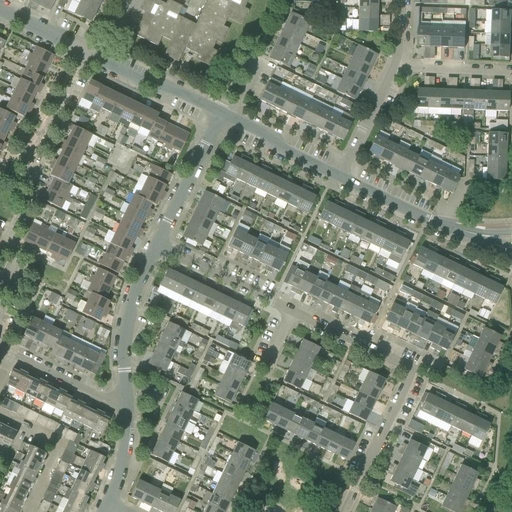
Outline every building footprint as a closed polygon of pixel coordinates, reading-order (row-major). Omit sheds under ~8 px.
[(41,0),(39,6),(50,11),(55,0),(41,0)] [(60,0),(57,6),(63,9),(67,0),(60,0)] [(96,12),(101,2),(97,0),(80,0),(79,3),(96,12)] [(228,18),(234,21),(241,25),(249,10),(244,8),(248,0),(202,0),(206,2),(196,24),(178,16),(183,7),(168,0),(167,0),(166,4),(157,0),(145,0),(140,10),(150,14),(146,23),(141,20),(134,35),(158,46),(162,37),(171,41),(164,55),(178,62),(185,49),(198,55),(195,60),(210,67),(217,52),(213,49),(217,41),(221,43),(228,29),(224,26),(228,18)] [(378,9),(378,0),(359,0),(359,8),(378,9)] [(79,3),(74,14),(91,22),(96,12),(79,3)] [(418,46),(430,47),(431,23),(422,22),(422,13),(431,13),(432,8),(415,7),(414,38),(419,38),(418,46)] [(377,21),(378,9),(359,8),(358,20),(377,21)] [(511,11),(493,10),(492,22),(511,23),(511,11)] [(311,22),(291,12),(286,24),(305,33),(311,22)] [(358,20),(358,32),(377,32),(377,21),(358,20)] [(492,34),(511,34),(511,23),(492,22),(492,34)] [(431,23),(430,47),(441,47),(442,23),(431,23)] [(441,47),(453,48),(454,24),(442,23),(441,47)] [(300,45),(305,33),(286,24),(280,35),(300,45)] [(453,48),(464,48),(465,48),(465,30),(465,24),(454,24),(453,48)] [(492,34),(484,34),(484,45),(491,45),(510,45),(511,34),(492,34)] [(275,47),(294,56),(296,53),(296,52),(300,45),(280,35),(275,47)] [(338,37),(336,42),(342,45),(345,40),(338,37)] [(315,51),(321,54),(325,47),(318,44),(315,51)] [(359,45),(355,52),(353,57),(372,66),(378,55),(359,45)] [(491,45),(491,47),(491,57),(492,57),(510,57),(510,58),(510,45),(491,45)] [(36,47),(33,52),(32,55),(30,54),(29,56),(49,66),(54,55),(36,47)] [(269,58),(288,68),(294,56),(275,47),(269,58)] [(301,58),(307,60),(310,55),(309,51),(304,49),(301,55),(301,58)] [(49,66),(29,56),(26,61),(28,63),(26,67),(44,76),(49,66)] [(372,66),(353,57),(347,68),(367,78),(372,66)] [(44,76),(26,67),(21,78),(42,88),(44,85),(40,83),(44,76)] [(278,73),(285,77),(288,72),(281,68),(278,73)] [(367,78),(347,68),(342,80),(361,89),(367,78)] [(324,85),(327,79),(318,75),(315,81),(324,85)] [(42,88),(21,78),(16,88),(34,97),(36,93),(39,94),(42,88)] [(268,83),(260,101),(271,106),(279,89),(279,88),(281,83),(271,78),(268,83)] [(306,87),(308,82),(301,78),(299,83),(306,87)] [(96,83),(90,81),(79,103),(89,108),(92,104),(91,103),(102,82),(97,80),(96,83)] [(342,80),(336,91),(355,100),(361,89),(342,80)] [(101,108),(110,90),(105,88),(106,85),(102,82),(91,103),(92,104),(101,108)] [(34,97),(16,88),(11,98),(32,109),(34,104),(31,103),(34,97)] [(329,92),(322,88),(319,93),(326,97),(329,92)] [(281,111),(290,94),(279,89),(271,106),(281,111)] [(281,111),(292,116),(300,99),(302,94),(292,89),(290,94),(281,111)] [(417,89),(416,114),(428,114),(429,89),(417,89)] [(440,90),(429,89),(428,114),(428,115),(439,115),(439,109),(440,90)] [(110,90),(101,108),(111,113),(121,92),(117,90),(115,93),(110,90)] [(440,90),(439,109),(451,109),(451,90),(440,90)] [(463,91),(451,90),(451,109),(462,110),(463,91)] [(473,110),(474,91),(463,91),(462,110),(473,110)] [(484,111),(485,92),(474,91),(473,110),(484,111)] [(121,92),(111,113),(108,120),(118,124),(119,122),(129,100),(124,97),(126,94),(121,92)] [(497,92),(485,92),(484,111),(496,111),(497,92)] [(496,111),(508,112),(509,93),(497,92),(496,111)] [(302,121),(310,104),(313,98),(302,93),(302,94),(300,99),(292,116),(302,121)] [(6,109),(24,118),(26,112),(30,114),(32,109),(11,98),(6,109)] [(128,127),(130,122),(141,101),(136,99),(134,102),(129,100),(119,122),(128,127)] [(347,107),(349,102),(343,99),(340,104),(347,107)] [(141,101),(130,122),(140,127),(149,109),(144,107),(145,104),(141,101)] [(312,126),(320,109),(310,104),(302,121),(312,126)] [(322,131),(331,114),(332,110),(322,105),(320,109),(312,126),(322,131)] [(13,122),(15,117),(0,109),(0,121),(14,128),(16,124),(13,122)] [(150,132),(158,115),(160,111),(155,109),(154,112),(149,109),(140,127),(150,132)] [(332,136),(341,119),(331,114),(322,131),(332,136)] [(73,115),(70,121),(77,124),(80,118),(73,115)] [(152,138),(158,141),(166,123),(161,121),(163,117),(158,115),(150,132),(148,136),(152,138)] [(81,126),(85,117),(81,116),(80,118),(77,124),(81,126)] [(89,119),(85,117),(81,126),(85,128),(89,119)] [(343,141),(351,124),(341,119),(332,136),(343,141)] [(14,128),(0,121),(0,133),(6,137),(8,131),(11,133),(14,128)] [(507,130),(507,122),(507,121),(496,121),(496,124),(495,130),(507,130)] [(166,123),(158,141),(162,143),(165,145),(164,147),(167,149),(177,128),(171,125),(166,123)] [(92,135),(71,125),(68,130),(72,131),(69,136),(87,145),(92,135)] [(100,135),(104,127),(100,125),(96,134),(100,135)] [(108,129),(104,127),(100,135),(104,137),(108,129)] [(180,130),(177,128),(167,149),(170,150),(172,151),(170,155),(178,158),(181,152),(189,134),(180,130)] [(507,134),(488,133),(488,145),(507,146),(507,134)] [(119,145),(124,136),(120,134),(116,143),(119,145)] [(61,145),(82,155),(87,145),(69,136),(67,141),(63,140),(61,145)] [(128,138),(124,136),(119,145),(123,147),(128,138)] [(379,158),(387,141),(377,136),(368,153),(379,158)] [(107,147),(111,149),(112,150),(114,146),(106,141),(104,145),(107,147)] [(398,146),(387,141),(379,158),(389,163),(398,146)] [(428,146),(434,149),(437,144),(430,141),(428,146)] [(437,144),(434,149),(441,152),(443,147),(437,144)] [(60,156),(77,165),(82,155),(61,145),(59,149),(62,150),(60,156)] [(487,157),(506,157),(507,146),(488,145),(487,157)] [(400,168),(408,151),(398,146),(389,163),(400,168)] [(449,155),(455,158),(457,154),(451,150),(449,155)] [(418,156),(408,151),(400,168),(410,173),(418,156)] [(465,157),(457,154),(455,158),(464,163),(465,157)] [(239,159),(234,157),(233,156),(230,163),(225,174),(220,171),(216,179),(221,182),(223,178),(233,183),(236,179),(246,157),(241,155),(239,159)] [(73,174),(77,165),(60,156),(57,161),(54,159),(52,164),(73,174)] [(428,161),(418,156),(410,173),(420,178),(428,161)] [(236,179),(246,184),(254,167),(249,164),(251,160),(246,157),(236,179)] [(487,168),(506,169),(506,157),(487,157),(487,168)] [(225,174),(230,163),(225,161),(220,171),(225,174)] [(430,183),(439,166),(428,161),(420,178),(430,183)] [(52,164),(49,168),(53,170),(50,176),(54,178),(68,184),(68,183),(73,174),(52,164)] [(151,169),(147,177),(148,177),(166,186),(171,174),(151,164),(149,168),(151,169)] [(256,189),(267,167),(261,165),(259,169),(254,167),(246,184),(256,189)] [(449,171),(439,166),(430,183),(440,188),(449,171)] [(266,194),(275,177),(269,174),(272,170),(267,167),(256,189),(266,194)] [(468,179),(476,179),(476,175),(477,175),(477,168),(474,168),(468,167),(468,179)] [(487,168),(486,180),(505,180),(506,169),(487,168)] [(130,169),(126,177),(130,179),(134,171),(130,169)] [(451,193),(460,176),(449,171),(440,188),(451,193)] [(114,174),(110,182),(114,184),(118,176),(114,174)] [(280,179),(275,177),(266,194),(277,199),(287,177),(282,175),(280,179)] [(95,185),(97,181),(88,177),(86,181),(95,185)] [(163,191),(166,186),(148,177),(143,187),(164,197),(166,193),(163,191)] [(287,177),(277,199),(287,204),(295,186),(290,184),(292,180),(287,177)] [(54,178),(49,189),(69,199),(71,195),(69,193),(73,185),(68,183),(68,184),(54,178)] [(93,189),(95,185),(86,181),(84,185),(93,189)] [(216,192),(220,184),(215,181),(211,190),(216,192)] [(295,186),(287,204),(297,209),(308,187),(302,185),(300,189),(295,186)] [(164,197),(143,187),(138,197),(152,204),(156,206),(157,205),(159,200),(162,202),(164,197)] [(297,209),(304,212),(308,214),(316,197),(310,194),(313,190),(308,187),(297,209)] [(43,200),(61,209),(65,201),(68,202),(69,199),(49,189),(43,200)] [(224,201),(205,191),(199,202),(219,212),(224,201)] [(96,197),(93,195),(90,194),(86,202),(94,206),(97,197),(96,197)] [(149,209),(152,204),(138,197),(134,195),(130,204),(151,214),(153,210),(149,209)] [(327,202),(319,219),(329,224),(340,203),(335,200),(332,205),(327,202)] [(213,223),(219,212),(199,202),(194,214),(213,223)] [(329,224),(339,229),(348,212),(343,210),(345,205),(340,203),(329,224)] [(130,204),(125,214),(142,223),(145,218),(148,219),(151,214),(130,204)] [(88,214),(91,209),(84,206),(82,211),(88,214)] [(95,213),(104,217),(105,213),(97,209),(95,213)] [(65,214),(57,210),(54,217),(62,220),(65,214)] [(339,229),(350,234),(360,213),(355,210),(353,215),(348,212),(339,229)] [(360,213),(350,234),(360,239),(368,222),(363,219),(365,215),(360,213)] [(125,214),(120,224),(141,235),(143,230),(140,228),(142,223),(125,214)] [(188,225),(207,235),(213,223),(194,214),(188,225)] [(71,228),(75,219),(71,217),(67,226),(71,228)] [(75,219),(71,228),(75,230),(79,221),(75,219)] [(368,222),(360,239),(370,244),(381,223),(376,220),(373,224),(368,222)] [(263,227),(268,229),(272,231),(275,225),(266,221),(263,227)] [(41,225),(33,222),(24,241),(34,246),(44,226),(41,224),(41,225)] [(238,252),(247,235),(250,229),(239,223),(225,251),(231,254),(233,249),(238,252)] [(370,244),(381,249),(389,232),(384,229),(386,225),(381,223),(370,244)] [(120,224),(115,234),(133,243),(135,237),(139,239),(141,235),(120,224)] [(183,237),(202,246),(207,235),(188,225),(183,237)] [(46,252),(55,234),(47,230),(49,228),(44,226),(34,246),(46,252)] [(390,254),(391,254),(401,233),(396,230),(394,234),(389,232),(381,249),(390,254)] [(291,240),(293,234),(287,232),(284,237),(291,240)] [(61,259),(66,262),(78,238),(72,235),(68,233),(65,239),(54,260),(59,262),(61,259)] [(388,259),(399,265),(410,242),(404,239),(406,235),(401,233),(391,254),(390,254),(388,259)] [(54,260),(65,239),(55,234),(46,252),(52,255),(50,258),(54,260)] [(115,234),(110,244),(131,255),(134,249),(130,247),(133,243),(115,234)] [(246,261),(257,240),(247,235),(238,252),(243,254),(241,259),(246,261)] [(310,236),(308,241),(307,241),(315,245),(318,239),(311,236),(310,236)] [(267,245),(257,240),(246,261),(251,264),(253,259),(259,262),(267,245)] [(81,242),(78,249),(85,253),(89,245),(81,242)] [(131,255),(110,244),(105,255),(123,263),(126,257),(129,258),(131,255)] [(277,250),(267,245),(259,262),(264,264),(262,269),(267,271),(275,254),(277,250)] [(421,247),(412,265),(423,270),(433,248),(428,246),(426,250),(421,247)] [(307,253),(314,256),(317,250),(310,247),(307,253)] [(343,248),(340,256),(347,260),(351,252),(343,248)] [(433,248),(423,270),(433,275),(441,257),(436,255),(438,251),(433,248)] [(274,269),(279,272),(288,255),(277,250),(275,254),(267,271),(272,274),(274,269)] [(97,263),(118,274),(123,263),(105,255),(102,260),(99,259),(97,263)] [(350,262),(359,266),(362,261),(358,259),(352,256),(350,262)] [(433,275),(443,280),(454,258),(449,256),(447,260),(441,257),(433,275)] [(454,285),(462,267),(457,265),(459,261),(454,258),(443,280),(454,285)] [(299,261),(296,267),(295,267),(287,284),(292,287),(290,291),(295,294),(306,272),(309,267),(309,266),(299,261)] [(358,270),(347,265),(345,270),(355,275),(355,274),(358,270)] [(467,270),(462,267),(454,285),(464,289),(474,268),(469,266),(467,270)] [(111,288),(116,277),(98,268),(94,276),(92,275),(90,278),(111,288)] [(374,273),(380,276),(383,271),(376,268),(374,273)] [(474,268),(464,289),(474,294),(482,277),(477,275),(479,270),(474,268)] [(168,269),(160,286),(170,291),(179,274),(168,269)] [(365,281),(368,275),(358,270),(355,274),(356,275),(355,276),(365,281)] [(395,277),(393,276),(383,271),(380,276),(392,282),(395,277)] [(308,294),(316,277),(306,272),(295,294),(300,296),(303,292),(308,294)] [(170,291),(181,296),(189,279),(179,274),(170,291)] [(375,278),(368,275),(365,281),(372,284),(375,278)] [(408,283),(411,278),(404,275),(402,280),(402,281),(408,284),(408,283)] [(482,277),(474,294),(484,299),(495,278),(490,276),(488,280),(482,277)] [(316,277),(308,294),(313,297),(311,301),(316,304),(326,282),(316,277)] [(105,299),(111,288),(90,278),(88,282),(91,283),(87,292),(91,294),(92,293),(105,300),(105,299)] [(492,311),(495,305),(503,287),(498,285),(500,280),(495,278),(484,299),(481,305),(492,311)] [(189,279),(181,296),(191,301),(199,284),(189,279)] [(389,285),(378,280),(379,280),(378,280),(376,285),(375,287),(385,292),(389,285)] [(328,304),(337,287),(326,282),(316,304),(321,306),(323,302),(328,304)] [(191,301),(201,306),(209,289),(199,284),(191,301)] [(350,286),(347,292),(336,314),(342,316),(344,312),(349,314),(360,291),(350,286)] [(337,287),(328,304),(334,307),(331,311),(336,314),(347,292),(337,287)] [(209,289),(201,306),(211,311),(220,294),(209,289)] [(69,290),(67,293),(75,298),(77,294),(69,290)] [(439,290),(436,296),(443,300),(446,294),(439,290)] [(360,291),(349,314),(354,317),(352,321),(357,324),(367,302),(368,302),(371,296),(360,291)] [(420,301),(423,295),(413,291),(410,296),(420,301)] [(56,295),(52,293),(47,301),(51,303),(56,295)] [(75,298),(67,293),(65,297),(74,301),(75,298)] [(87,303),(108,313),(110,309),(107,307),(110,301),(105,299),(105,300),(92,293),(91,294),(87,303)] [(211,311),(222,316),(230,299),(220,294),(211,311)] [(55,305),(59,297),(56,295),(51,303),(55,305)] [(433,300),(423,295),(420,301),(421,301),(431,306),(433,300)] [(455,306),(458,301),(450,297),(447,303),(455,306)] [(240,304),(230,299),(222,316),(232,321),(240,304)] [(465,304),(459,301),(456,307),(462,310),(465,304)] [(370,324),(378,307),(368,302),(367,302),(357,324),(362,326),(364,322),(370,324)] [(82,313),(100,322),(102,316),(106,318),(108,313),(87,303),(82,313)] [(407,303),(404,309),(393,330),(398,333),(401,328),(406,331),(414,314),(417,308),(407,303)] [(438,303),(435,309),(441,312),(444,306),(438,303)] [(240,304),(232,321),(229,327),(240,332),(251,309),(240,304)] [(404,309),(393,304),(385,321),(390,323),(388,328),(393,330),(404,309)] [(153,310),(160,313),(162,308),(155,305),(153,310)] [(451,317),(451,316),(453,311),(454,310),(448,307),(445,313),(451,317)] [(166,317),(168,311),(163,309),(162,308),(160,313),(166,317)] [(479,312),(478,312),(477,315),(487,320),(490,313),(482,309),(481,310),(480,310),(479,312)] [(424,319),(414,340),(419,343),(421,338),(426,341),(435,324),(438,318),(427,313),(424,319)] [(424,319),(414,314),(406,331),(411,333),(409,338),(414,340),(424,319)] [(42,322),(32,317),(22,338),(27,341),(28,337),(33,340),(42,322)] [(180,323),(186,327),(189,321),(182,318),(180,323)] [(87,330),(91,321),(87,319),(83,328),(87,330)] [(91,321),(87,330),(90,332),(95,323),(91,321)] [(41,348),(52,327),(42,322),(33,340),(39,342),(37,346),(41,348)] [(180,341),(185,331),(186,331),(168,322),(163,333),(180,341)] [(445,329),(435,324),(426,341),(431,343),(429,348),(434,350),(445,329)] [(203,328),(197,325),(194,330),(201,334),(203,328)] [(53,349),(50,354),(51,354),(59,336),(62,332),(52,327),(41,348),(46,350),(48,347),(53,349)] [(201,334),(207,337),(210,331),(203,328),(201,334)] [(498,342),(501,336),(484,328),(479,338),(500,349),(503,344),(498,342)] [(442,348),(447,351),(455,334),(445,329),(434,350),(439,352),(442,348)] [(175,351),(178,346),(182,348),(185,343),(180,341),(163,333),(158,343),(175,351)] [(72,335),(69,341),(59,362),(64,364),(65,361),(70,363),(79,345),(81,339),(72,335)] [(500,349),(479,338),(473,335),(468,346),(491,357),(493,352),(498,354),(500,349)] [(59,362),(69,341),(59,336),(51,354),(56,356),(54,359),(59,362)] [(81,339),(79,345),(70,363),(75,366),(74,369),(78,371),(91,344),(81,339)] [(223,339),(221,343),(228,347),(230,342),(223,339)] [(315,359),(320,348),(303,340),(298,350),(315,359)] [(158,343),(153,353),(170,361),(175,351),(158,343)] [(198,350),(203,352),(206,346),(201,343),(198,350)] [(106,355),(105,355),(106,352),(91,344),(78,371),(83,373),(85,370),(90,373),(95,363),(100,366),(106,355)] [(469,359),(490,369),(493,364),(488,362),(491,357),(468,346),(466,350),(471,353),(469,359)] [(200,358),(203,352),(198,350),(195,356),(200,358)] [(310,369),(315,359),(298,350),(293,361),(310,369)] [(148,364),(165,372),(170,361),(153,353),(148,364)] [(251,362),(234,354),(229,365),(246,373),(251,362)] [(469,359),(464,369),(481,378),(483,372),(488,374),(490,369),(469,359)] [(288,371),(305,379),(310,369),(293,361),(288,371)] [(337,370),(340,363),(336,361),(332,367),(337,370)] [(246,373),(229,365),(224,375),(241,383),(246,373)] [(344,365),(341,371),(346,374),(349,367),(344,365)] [(334,376),(337,370),(332,367),(329,374),(334,376)] [(200,368),(196,375),(201,377),(205,370),(200,368)] [(19,372),(13,369),(5,384),(16,390),(24,372),(20,370),(19,372)] [(358,380),(364,382),(363,382),(381,390),(386,380),(363,369),(358,380)] [(288,371),(283,381),(300,390),(305,379),(288,371)] [(343,380),(346,374),(341,371),(338,378),(343,380)] [(26,394),(33,379),(27,376),(28,374),(24,372),(16,390),(26,394)] [(241,383),(224,375),(219,385),(236,394),(241,383)] [(35,399),(44,381),(39,379),(38,382),(33,379),(26,394),(35,399)] [(45,404),(53,388),(46,385),(47,383),(44,381),(35,399),(45,404)] [(381,390),(363,382),(358,392),(375,401),(381,390)] [(219,385),(214,396),(231,404),(236,394),(219,385)] [(197,396),(200,390),(196,389),(196,388),(191,386),(188,392),(197,396)] [(55,408),(63,391),(59,389),(58,391),(53,388),(45,404),(55,408)] [(298,394),(291,390),(289,395),(296,398),(298,394)] [(67,393),(63,391),(55,408),(64,413),(65,413),(71,400),(72,398),(66,395),(67,393)] [(198,401),(181,392),(176,403),(193,411),(198,401)] [(371,411),(375,401),(358,392),(353,403),(371,411)] [(430,416),(440,395),(435,392),(433,396),(428,394),(420,411),(430,416)] [(430,416),(441,421),(449,404),(443,401),(446,397),(440,395),(430,416)] [(73,420),(81,402),(77,400),(76,403),(71,400),(65,413),(64,413),(62,415),(73,420)] [(343,411),(348,413),(365,422),(371,411),(353,403),(348,400),(343,411)] [(83,425),(90,409),(84,406),(85,404),(81,402),(73,420),(83,425)] [(451,426),(461,405),(456,402),(454,406),(449,404),(441,421),(451,426)] [(20,405),(16,403),(11,411),(16,414),(20,405)] [(188,422),(193,411),(176,403),(171,413),(188,422)] [(282,408),(272,403),(264,420),(274,425),(282,408)] [(451,426),(461,431),(469,414),(464,411),(466,407),(461,405),(451,426)] [(330,415),(333,410),(326,407),(324,412),(330,415)] [(284,430),(293,413),(282,408),(274,425),(284,430)] [(96,412),(90,409),(83,425),(92,430),(101,412),(97,410),(96,412)] [(333,410),(330,415),(337,418),(339,413),(333,410)] [(102,434),(110,419),(104,416),(105,414),(101,412),(92,430),(102,434)] [(461,431),(471,436),(481,415),(476,412),(474,416),(469,414),(461,431)] [(40,415),(35,413),(31,421),(36,423),(40,415)] [(188,422),(171,413),(166,423),(183,432),(188,422)] [(295,435),(303,418),(293,413),(284,430),(295,435)] [(216,414),(213,421),(218,423),(221,417),(216,414)] [(481,415),(471,436),(467,443),(478,448),(490,424),(484,421),(487,417),(481,415)] [(351,425),(353,420),(346,417),(344,422),(351,425)] [(305,440),(314,423),(303,418),(295,435),(305,440)] [(411,420),(407,427),(421,434),(425,426),(411,420)] [(218,423),(213,421),(208,431),(213,433),(218,423)] [(59,424),(55,422),(50,431),(54,433),(59,424)] [(161,434),(178,442),(183,432),(166,423),(161,434)] [(324,428),(314,423),(305,440),(315,445),(324,428)] [(7,427),(0,440),(0,445),(8,449),(17,432),(7,427)] [(326,450),(334,433),(324,428),(315,445),(326,450)] [(69,441),(73,432),(68,430),(63,439),(69,441)] [(203,442),(208,444),(213,433),(208,431),(206,435),(204,441),(203,442)] [(69,441),(74,443),(78,435),(73,432),(69,441)] [(336,455),(345,438),(334,433),(326,450),(336,455)] [(173,452),(178,442),(161,434),(156,444),(173,452)] [(78,445),(82,437),(78,435),(74,443),(78,445)] [(415,442),(410,440),(407,445),(403,443),(400,448),(422,459),(430,443),(418,437),(415,442)] [(336,455),(347,460),(355,443),(345,438),(336,455)] [(68,445),(76,449),(78,445),(74,443),(69,441),(67,444),(68,445)] [(97,444),(90,441),(88,445),(95,449),(97,444)] [(106,454),(110,447),(98,441),(97,444),(95,449),(106,454)] [(255,451),(237,442),(232,453),(249,461),(255,451)] [(26,456),(41,464),(46,454),(24,443),(19,453),(24,455),(26,456)] [(213,443),(208,454),(212,456),(217,446),(213,443)] [(156,444),(151,455),(168,463),(173,452),(156,444)] [(400,461),(417,469),(422,459),(400,448),(398,453),(402,455),(400,461)] [(466,448),(463,453),(471,457),(474,452),(466,448)] [(102,464),(105,458),(90,450),(85,461),(102,469),(104,465),(102,464)] [(73,455),(65,451),(60,461),(69,465),(73,455)] [(26,456),(24,455),(19,453),(14,463),(37,474),(41,464),(26,456)] [(227,463),(244,471),(249,461),(232,453),(227,463)] [(212,456),(208,454),(203,464),(207,466),(212,456)] [(464,460),(461,465),(456,475),(477,486),(480,481),(476,479),(478,473),(471,470),(474,464),(464,460)] [(69,465),(60,461),(56,471),(64,475),(69,465)] [(80,471),(95,478),(98,472),(100,473),(102,469),(85,461),(80,471)] [(390,469),(412,479),(417,469),(400,461),(397,466),(393,464),(390,469)] [(14,463),(9,472),(32,483),(37,474),(14,463)] [(160,463),(157,468),(164,471),(167,467),(160,463)] [(240,482),(244,471),(227,463),(222,473),(240,482)] [(207,466),(203,464),(198,474),(202,476),(207,466)] [(409,484),(412,479),(390,469),(388,474),(392,476),(390,481),(395,484),(393,488),(413,498),(418,488),(409,484)] [(64,475),(56,471),(53,476),(52,476),(50,480),(51,480),(60,484),(64,475)] [(75,480),(93,489),(95,484),(93,483),(95,478),(80,471),(75,480)] [(9,472),(5,482),(27,493),(32,483),(9,472)] [(217,484),(235,492),(240,482),(222,473),(217,484)] [(202,476),(198,474),(193,484),(197,487),(202,476)] [(451,486),(468,494),(471,489),(475,491),(477,486),(456,475),(451,486)] [(51,480),(49,484),(50,485),(47,491),(55,495),(60,484),(51,480)] [(70,490),(88,498),(86,497),(89,491),(91,493),(93,489),(75,480),(70,490)] [(149,485),(139,480),(130,497),(141,502),(149,485)] [(5,482),(0,491),(23,503),(27,493),(5,482)] [(230,502),(235,492),(217,484),(212,494),(230,502)] [(151,507),(160,490),(149,485),(141,502),(151,507)] [(446,496),(468,506),(470,501),(466,499),(468,494),(451,486),(446,496)] [(431,489),(428,495),(434,498),(437,492),(431,489)] [(68,501),(86,509),(88,505),(85,504),(88,498),(70,490),(70,491),(72,492),(68,501)] [(161,511),(170,495),(160,490),(151,507),(161,511)] [(0,491),(0,503),(17,511),(18,511),(23,503),(0,491)] [(55,495),(47,491),(43,501),(50,504),(55,495)] [(224,511),(230,502),(212,494),(207,504),(223,511),(224,511)] [(161,511),(174,511),(180,500),(170,495),(161,511)] [(465,511),(468,506),(446,496),(441,506),(452,511),(459,511),(461,509),(465,511)] [(183,505),(188,507),(193,510),(196,503),(186,498),(183,505)] [(372,509),(377,511),(394,511),(397,507),(377,498),(372,509)] [(46,511),(50,504),(43,501),(38,510),(42,511),(46,511)] [(63,510),(66,511),(81,511),(82,511),(81,511),(84,511),(86,509),(68,501),(63,510)] [(17,511),(0,503),(0,511),(17,511)]
